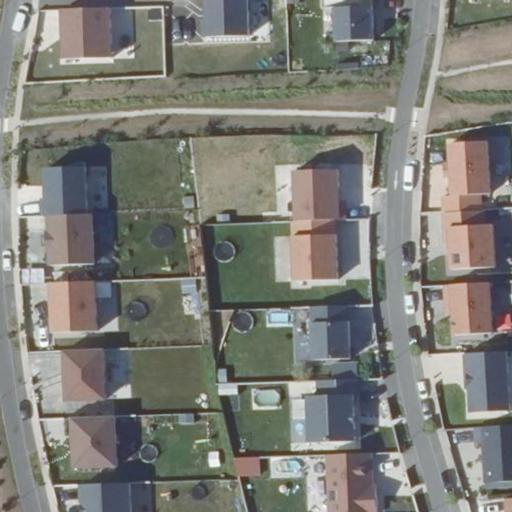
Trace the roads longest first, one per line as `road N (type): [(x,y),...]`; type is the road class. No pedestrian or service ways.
road 1 (residential): [(421,0),(399,212),(409,372),(445,511)]
road 2 (residential): [(34,511),(0,323)]
